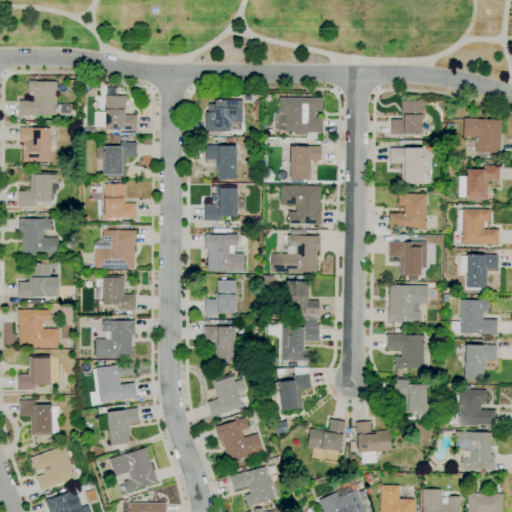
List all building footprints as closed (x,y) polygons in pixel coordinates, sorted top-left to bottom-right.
[(36,115),(19,115),(18,101),(33,101),(33,93),(28,93),(27,81),(35,81),(35,82),(56,82),(56,83),(64,83),(64,93),(61,93),(61,108),(55,108),(55,115),(36,115)] [(84,97),(81,94),(83,89),(88,88),(91,92),(89,97),(84,97)] [(136,130),(104,129),(104,125),(98,125),(98,105),(105,105),(105,88),(120,90),(120,96),(125,96),(125,115),(136,115),(136,130)] [(316,139),(305,139),(305,135),(294,135),(294,133),(284,133),(284,131),(274,131),(275,113),(278,113),(279,98),(321,98),(321,101),(322,101),(322,108),(320,108),(320,110),(315,110),(315,118),(322,118),(321,133),(316,133),(316,139)] [(224,132),(205,132),(205,112),(208,112),(208,104),(214,104),(214,100),(242,100),(242,121),(235,121),(235,120),(229,120),(229,131),(224,131),(224,132)] [(391,134),(390,120),(401,120),(400,102),(421,101),(422,133),(391,134)] [(74,120),(66,120),(66,111),(74,112),(74,120)] [(499,154),(475,153),(475,152),(467,151),(468,139),(475,139),(475,138),(462,137),(463,118),(477,119),(501,120),(499,154)] [(50,162),(31,161),(31,153),(29,153),(29,143),(19,142),(19,128),(50,129),(55,129),(55,141),(54,141),(53,151),(51,151),(50,162)] [(271,147),(262,147),(262,139),(271,139),(271,147)] [(124,177),(102,177),(103,159),(93,159),(93,148),(102,148),(102,147),(119,147),(119,142),(136,143),(135,157),(124,157),(124,177)] [(235,178),(217,178),(217,170),(215,170),(215,160),(204,160),(204,146),(234,146),(234,142),(243,142),(243,159),(235,159),(235,165),(235,178)] [(309,180),(289,179),(290,165),(279,165),(279,146),(309,147),(309,146),(320,147),(320,161),(310,161),(309,180)] [(422,183),(400,183),(401,164),(389,164),(389,148),(422,148),(422,168),(429,168),(429,181),(422,181),(422,183)] [(486,201),(466,200),(466,197),(458,196),(459,177),(465,177),(466,169),(482,170),(482,166),(499,167),(498,182),(487,181),(486,201)] [(35,207),(18,207),(18,191),(29,191),(30,173),(57,173),(57,183),(58,183),(58,186),(55,186),(55,188),(58,188),(58,191),(55,191),(55,194),(51,194),(51,202),(35,202),(35,207)] [(135,218),(104,218),(104,217),(96,217),(96,201),(104,201),(104,184),(124,184),(124,203),(135,203),(135,218)] [(221,221),(203,221),(203,205),(215,206),(215,202),(211,202),(211,194),(215,194),(215,186),(237,186),(237,216),(221,216),(221,221)] [(320,224),(287,224),(287,212),(295,212),(295,205),(280,204),(280,186),(319,186),(319,209),(320,209),(320,224)] [(425,229),(388,228),(388,213),(398,214),(398,205),(397,205),(398,194),(426,194),(425,229)] [(497,244),(460,244),(460,242),(453,242),(453,232),(456,232),(457,210),(461,210),(461,209),(489,210),(489,221),(483,221),(483,229),(497,230),(497,244)] [(56,256),(21,256),(21,233),(18,233),(18,218),(51,219),(51,230),(43,230),(43,237),(56,238),(56,256)] [(296,273),(270,272),(271,254),(276,254),(276,252),(279,252),(279,254),(286,254),(287,235),(290,235),(290,229),(305,230),(305,236),(315,236),(319,236),(318,251),(316,251),(316,272),(296,272),(296,273)] [(133,268),(94,268),(94,249),(93,249),(93,241),(102,241),(102,231),(135,230),(135,246),(133,246),(133,268)] [(243,273),(226,272),(206,272),(207,250),(204,250),(204,234),(207,234),(207,235),(227,235),(237,235),(237,246),(233,246),(233,253),(243,254),(243,273)] [(420,275),(399,275),(399,257),(388,257),(388,241),(405,242),(405,246),(420,247),(420,275)] [(485,289),(465,288),(466,255),(484,255),(484,254),(497,255),(496,270),(486,269),(485,289)] [(58,297),(33,297),(18,297),(18,282),(28,282),(28,264),(40,264),(40,260),(47,260),(47,264),(49,264),(49,278),(58,278),(58,297)] [(134,310),(117,310),(117,305),(102,305),(102,300),(95,300),(95,277),(102,277),(102,276),(106,276),(106,270),(112,270),(112,276),(123,276),(123,295),(134,295),(134,310)] [(272,284),(262,284),(262,275),(272,276),(272,284)] [(316,320),(298,320),(298,318),(302,318),(302,315),(285,315),(285,287),(285,281),(293,281),(293,276),(300,276),(300,281),(307,281),(307,300),(318,300),(318,315),(316,315),(316,320)] [(234,314),(216,313),(216,314),(204,313),(204,297),(207,297),(207,299),(214,299),(215,293),(216,293),(216,280),(221,280),(221,278),(225,278),(225,280),(235,280),(234,314)] [(419,323),(387,322),(388,285),(409,286),(409,285),(427,285),(426,304),(412,304),(412,311),(420,311),(419,323)] [(496,335),(479,334),(449,333),(450,321),(458,321),(460,300),(480,301),(480,300),(488,300),(487,312),(482,312),(482,320),(496,320),(496,335)] [(57,349),(18,348),(18,325),(17,325),(17,309),(50,310),(50,321),(42,321),(42,329),(57,329),(57,349)] [(111,358),(94,358),(94,339),(105,339),(105,332),(101,332),(101,320),(102,320),(102,318),(108,319),(108,320),(113,320),(134,321),(134,336),(132,336),(131,357),(111,357),(111,358)] [(308,361),(280,361),(281,327),(302,327),(302,321),(316,321),(316,327),(318,327),(317,342),(303,342),(303,349),(308,349),(308,361)] [(234,360),(214,360),(214,340),(203,340),(203,326),(217,326),(217,327),(234,327),(235,346),(234,346),(234,360)] [(422,369),(402,368),(402,369),(394,369),(395,357),(400,357),(401,349),(386,349),(386,334),(403,335),(423,335),(422,369)] [(482,379),(464,378),(465,354),(459,354),(459,346),(465,346),(465,344),(496,345),(495,361),(485,361),(484,371),(482,371),(482,379)] [(34,390),(18,390),(17,375),(28,375),(28,357),(49,357),(50,385),(34,385),(34,390)] [(91,406),(89,392),(95,392),(92,369),(94,369),(94,368),(99,368),(98,363),(106,362),(107,366),(122,364),(124,376),(118,377),(119,385),(134,383),(136,397),(100,402),(100,404),(91,406)] [(280,411),(280,409),(272,410),(269,384),(292,381),(292,376),(294,375),(293,367),(307,367),(310,389),(299,390),(301,408),(280,411)] [(211,417),(206,402),(216,398),(211,381),(231,374),(234,382),(242,379),(245,390),(237,392),(242,407),(211,417)] [(425,415),(404,414),(404,395),(394,395),(394,380),(410,380),(410,385),(426,385),(425,415)] [(477,426),(470,426),(470,425),(467,425),(467,426),(459,426),(459,424),(457,424),(458,399),(453,399),(453,391),(458,391),(458,389),(487,390),(487,399),(486,399),(486,403),(480,403),(480,410),(495,410),(494,425),(477,425),(477,426)] [(51,435),(30,435),(30,416),(19,416),(19,401),(35,401),(35,405),(51,405),(51,406),(58,406),(58,433),(51,433),(51,435)] [(110,446),(108,430),(98,431),(96,416),(107,415),(106,412),(137,408),(138,423),(128,424),(129,435),(128,435),(129,443),(110,446)] [(227,462),(221,441),(218,442),(213,427),(217,426),(217,427),(234,421),(234,420),(234,418),(237,417),(238,419),(245,417),(248,428),(240,430),(243,438),(257,433),(263,452),(246,457),(246,456),(227,462)] [(334,460),(312,457),(314,448),(307,447),(309,429),(322,431),(322,429),(329,430),(330,423),(328,423),(328,419),(345,422),(342,436),(340,452),(335,451),(334,460)] [(366,466),(356,455),(357,453),(358,454),(355,423),(369,422),(370,432),(389,430),(391,450),(374,452),(372,454),(376,457),(366,466)] [(275,433),(274,425),(285,424),(286,432),(275,433)] [(493,471),(461,470),(461,458),(469,458),(469,451),(454,450),(455,429),(475,430),(475,432),(491,433),(490,455),(493,455),(493,471)] [(40,491),(35,477),(43,474),(42,470),(35,473),(33,468),(32,468),(30,463),(31,463),(30,458),(56,449),(55,446),(61,444),(62,447),(64,446),(75,479),(40,491)] [(126,493),(122,482),(129,480),(127,473),(114,477),(108,459),(124,454),(145,447),(152,469),(152,468),(157,483),(152,485),(151,485),(126,493)] [(268,473),(266,466),(273,465),(274,471),(268,473)] [(247,507),(244,495),(249,494),(247,487),(233,491),(229,476),(245,472),(265,467),(273,498),(255,504),(255,505),(247,507)] [(414,511),(379,511),(380,485),(399,485),(399,500),(401,500),(401,499),(414,499),(414,511)] [(153,497),(151,491),(147,492),(146,490),(152,488),(152,490),(153,490),(155,496),(153,497)] [(361,498),(358,490),(364,488),(367,496),(361,498)] [(459,511),(422,511),(422,507),(422,489),(441,489),(441,497),(448,497),(448,496),(459,497),(459,511)] [(49,511),(45,500),(75,490),(81,507),(87,505),(89,511),(49,511)] [(319,511),(323,511),(318,500),(335,492),(338,498),(355,490),(364,511),(319,511)] [(467,511),(468,493),(502,494),(501,511),(467,511)] [(122,511),(122,504),(128,504),(128,503),(165,503),(165,511),(122,511)]
